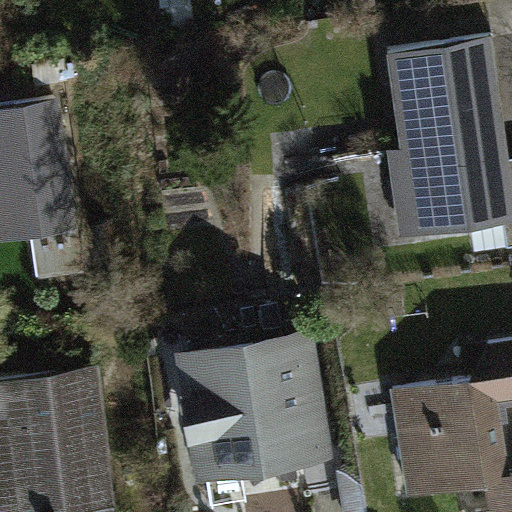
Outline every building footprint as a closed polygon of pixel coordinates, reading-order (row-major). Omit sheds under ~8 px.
[(511,113),(505,54),(400,66),(412,169),(399,170),(406,233),(462,227),(465,253),(511,247),(511,113)] [(70,105),(0,114),(0,243),(39,238),(45,282),(95,275),(70,105)] [(312,327),(179,352),(204,488),(338,463),(312,327)] [(483,375),(398,389),(415,491),(478,481),(483,511),(511,511),(511,430),(507,400),(511,399),(511,346),(479,352),(483,375)] [(112,511),(99,372),(0,381),(0,480),(3,511),(112,511)] [(383,511),(375,463),(344,468),(351,511),(383,511)]
